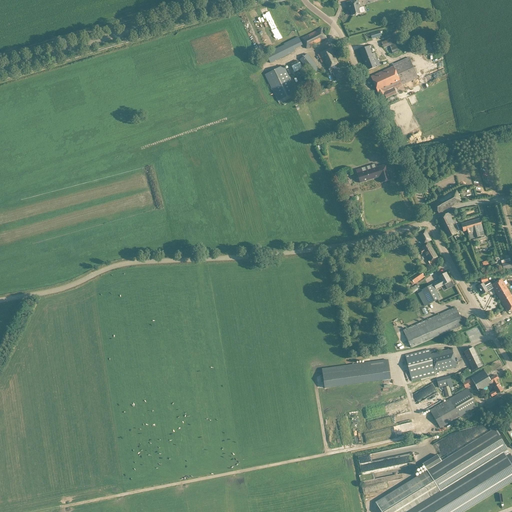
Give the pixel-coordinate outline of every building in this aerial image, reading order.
[(357,0),(356,0),(347,2),(348,7),(350,7),(352,15),(355,15),(359,14),(365,12),(363,7),(360,8),(358,9),(357,5),(359,5),(357,0)] [(260,10),(267,25),(274,22),(266,7),(260,10)] [(270,30),(274,38),(278,37),(275,28),(270,30)] [(306,48),(322,41),(326,38),(321,28),(301,38),(306,48)] [(380,30),(370,33),(372,39),(381,36),(380,30)] [(270,63),(291,53),(290,51),(302,45),(298,36),(283,44),(284,45),(266,54),(270,63)] [(393,38),(381,42),(384,48),(390,46),(392,53),(398,51),(393,38)] [(364,48),(359,50),(367,70),(372,69),(380,65),(375,52),(371,53),(368,46),(364,48)] [(330,48),(320,53),(324,62),(327,69),(338,64),(330,48)] [(299,60),(301,63),(302,62),(312,75),(309,77),(311,79),(315,77),(313,74),(319,70),(307,53),(299,60)] [(393,67),(375,75),(371,77),(378,93),(380,97),(385,95),(386,98),(396,93),(394,88),(418,78),(409,57),(392,65),(393,67)] [(298,60),(290,64),(294,73),(303,69),(298,60)] [(283,65),(264,75),(265,76),(277,101),(296,92),(283,65)] [(335,66),(328,69),(331,74),(332,73),(334,77),(335,76),(337,80),(339,78),(344,76),(340,68),(337,69),(335,66)] [(362,172),(361,168),(356,170),(359,183),(380,177),(381,182),(381,183),(391,180),(386,165),(362,172)] [(439,213),(453,205),(453,202),(460,199),(455,190),(430,204),(434,212),(437,210),(439,213)] [(453,223),(448,213),(437,218),(447,239),(456,233),(452,224),(453,223)] [(468,236),(483,232),(479,219),(461,224),(463,232),(467,231),(468,236)] [(431,240),(425,230),(417,234),(423,245),(431,240)] [(430,266),(435,263),(439,261),(429,243),(421,248),(422,249),(419,251),(421,255),(423,254),(430,266)] [(511,267),(511,260),(510,261),(502,264),(504,270),(511,267)] [(424,277),(423,276),(420,272),(409,280),(412,285),(424,277)] [(447,290),(449,289),(453,286),(446,272),(438,277),(439,280),(433,284),(433,283),(432,284),(435,289),(444,284),(447,290)] [(504,282),(502,279),(492,285),(490,283),(485,286),(483,283),(478,286),(482,294),(493,288),(504,282)] [(511,294),(511,295),(504,282),(493,288),(507,312),(511,309),(511,294)] [(425,306),(440,298),(432,284),(422,290),(422,291),(418,293),(425,306)] [(416,285),(409,290),(412,294),(418,290),(417,288),(416,286),(416,285)] [(410,348),(459,327),(463,325),(456,307),(403,331),(410,348)] [(482,366),(473,348),(464,352),(473,371),(482,366)] [(435,374),(435,372),(456,367),(452,349),(431,355),(429,349),(405,355),(412,381),(435,374)] [(388,360),(322,369),(324,389),(391,380),(388,360)] [(478,391),(483,389),(491,384),(494,387),(493,387),(495,390),(490,393),(492,397),(503,390),(499,384),(498,384),(496,380),(498,379),(496,375),(489,379),(484,371),(471,379),(462,383),(463,384),(465,389),(474,384),(478,391)] [(437,380),(438,384),(438,387),(439,388),(449,385),(450,387),(452,386),(450,376),(437,380)] [(413,393),(416,400),(436,392),(433,385),(413,393)] [(443,387),(446,398),(452,396),(449,386),(443,387)] [(478,406),(467,388),(429,410),(440,428),(478,406)] [(488,413),(495,410),(499,408),(496,401),(485,406),(488,413)] [(511,423),(510,420),(503,425),(506,430),(507,429),(511,426),(511,425),(511,423)] [(511,458),(494,429),(441,461),(437,455),(427,461),(426,462),(422,464),(426,471),(376,502),(381,511),(462,511),(511,481),(511,458)] [(412,447),(358,456),(361,472),(402,465),(401,461),(402,461),(401,457),(409,456),(407,448),(412,447)]
